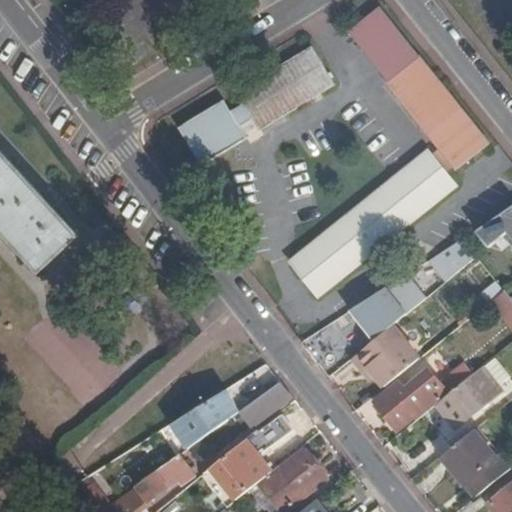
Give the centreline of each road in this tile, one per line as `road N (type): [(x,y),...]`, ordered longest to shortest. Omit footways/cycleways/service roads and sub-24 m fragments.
road 1 (residential): [(103,128),(416,511)]
road 2 (residential): [(312,0),(103,128)]
road 3 (residential): [(2,0),(103,128)]
road 4 (residential): [(511,125),(409,0)]
